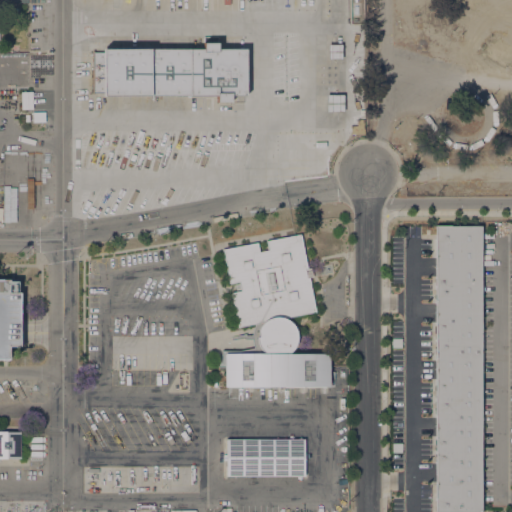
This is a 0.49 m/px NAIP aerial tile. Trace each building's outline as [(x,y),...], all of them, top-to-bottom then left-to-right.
[(96,52),(96,49),(203,49),(203,43),(217,43),(217,49),(240,49),(246,49),(246,95),(240,95),(240,96),(230,96),(231,102),(217,102),(216,96),(96,96),(96,92),(93,92),(92,52),(96,52)] [(341,44),(341,59),(328,59),(328,44),(341,44)] [(21,92),(32,91),(32,109),(21,109),(21,92)] [(326,94),(343,94),(343,112),(326,112),(326,94)] [(44,112),(45,122),(33,122),(32,112),(44,112)] [(19,115),(25,115),(25,114),(29,114),(29,122),(19,122),(19,115)] [(364,134),(351,134),(351,126),(357,126),(357,119),(364,119),(364,134)] [(432,511),(432,226),(435,226),(481,226),(481,233),(493,233),(493,238),(480,238),(480,511),(432,511)] [(257,242),(259,251),(265,250),(263,241),(266,241),(266,240),(300,234),(306,268),(311,267),(313,276),(308,277),(315,312),(312,312),(313,314),(285,319),(289,321),(292,324),(295,329),(296,331),(296,335),(296,339),(296,342),(294,346),(292,349),(288,353),(329,353),(329,386),(324,386),(324,389),(220,388),(220,367),(217,367),(217,363),(220,363),(220,354),(221,354),(221,351),(239,351),(250,348),(249,344),(248,339),(243,339),(242,334),(245,334),(245,335),(248,335),(249,332),(252,324),(235,329),(228,294),(231,293),(231,292),(236,291),(235,285),(236,284),(236,282),(226,285),(220,251),(223,250),(222,249),(257,242)] [(0,279),(9,279),(9,282),(12,282),(12,292),(20,292),(20,346),(12,346),(9,346),(9,359),(2,359),(0,359),(0,279)] [(0,460),(0,431),(20,431),(20,458),(17,458),(17,460),(0,460)] [(304,439),(304,476),(226,475),(226,439),(304,439)]
